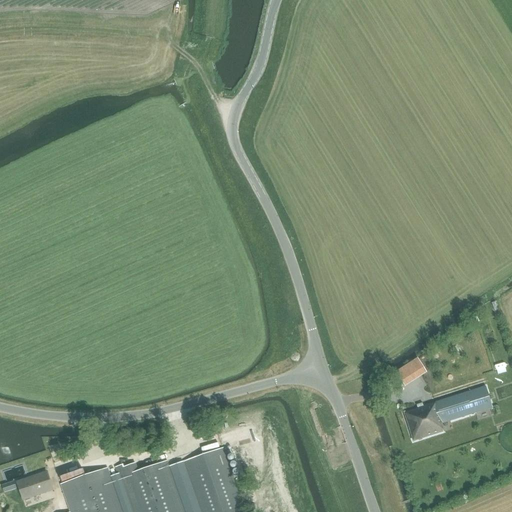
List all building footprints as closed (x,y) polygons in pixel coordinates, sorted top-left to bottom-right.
[(441,425),(492,408),(486,388),(404,413),(413,442),(443,432),(441,425)] [(500,444),(501,445),(501,446),(503,448),(505,450),(507,451),(509,452),(511,453),(511,452),(511,423),(510,424),(507,425),(505,426),(503,428),(502,429),(501,431),(500,433),(500,435),(499,435),(499,437),(499,440),(500,442),(500,444)] [(183,462),(200,511),(244,511),(222,448),(183,462)] [(119,474),(131,511),(184,511),(167,461),(137,471),(134,463),(123,468),(122,465),(114,467),(117,474),(119,474)] [(117,474),(109,477),(106,468),(60,485),(69,511),(131,511),(119,474),(117,474)] [(15,481),(22,501),(54,491),(47,471),(15,481)] [(16,489),(14,482),(2,486),(4,493),(16,489)]
